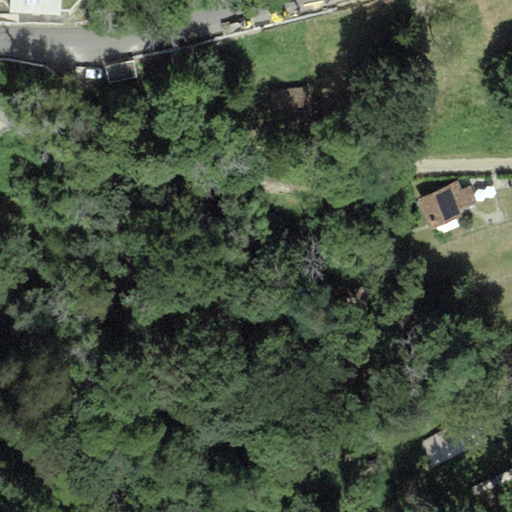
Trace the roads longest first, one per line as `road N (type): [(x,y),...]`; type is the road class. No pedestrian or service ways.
road 1 (residential): [(511,164),(383,169),(125,146),(37,130),(0,110)]
road 2 (tertiary): [(0,42),(112,40),(299,0)]
